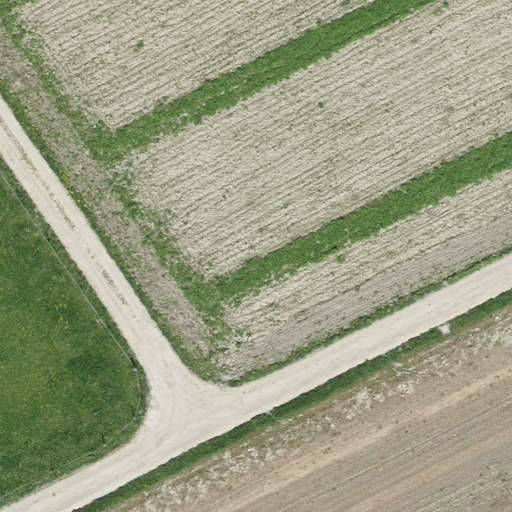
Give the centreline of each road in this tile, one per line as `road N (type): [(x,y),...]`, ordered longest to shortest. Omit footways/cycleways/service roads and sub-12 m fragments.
road 1 (track): [(511,274),(49,511)]
road 2 (track): [(199,434),(0,140)]
